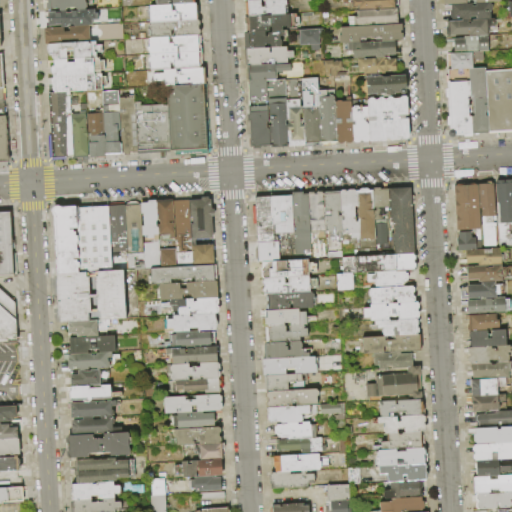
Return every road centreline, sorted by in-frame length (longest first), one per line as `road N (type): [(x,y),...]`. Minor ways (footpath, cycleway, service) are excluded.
road 1 (residential): [(448,511),(419,0)]
road 2 (residential): [(219,0),(247,511)]
road 3 (residential): [(511,157),(30,186)]
road 4 (residential): [(30,186),(48,511)]
road 5 (residential): [(19,0),(30,186)]
